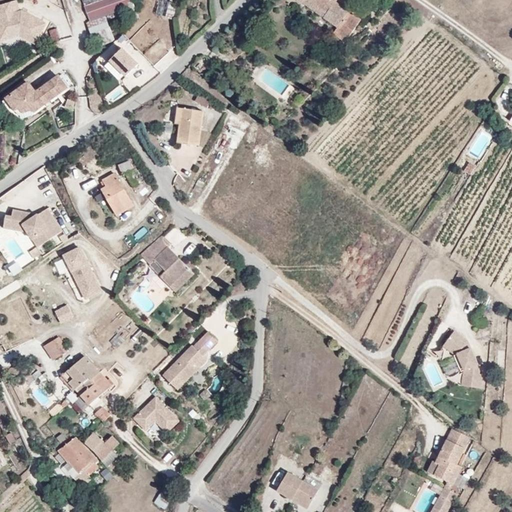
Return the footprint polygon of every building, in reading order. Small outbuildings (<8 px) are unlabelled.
[(0,2),(0,26),(5,25),(20,33),(31,14),(7,0),(0,2)] [(75,0),(80,12),(109,0),(75,0)] [(323,0),(327,3),(323,8),(332,15),(342,0),(323,0)] [(356,8),(344,0),(342,0),(332,15),(328,20),(340,29),(356,8)] [(167,5),(164,17),(173,19),(176,7),(167,5)] [(109,23),(89,25),(90,34),(103,32),(104,40),(111,39),(109,23)] [(56,28),(49,30),(52,42),(59,41),(56,28)] [(123,51),(131,45),(124,34),(115,40),(123,51)] [(120,83),(138,64),(115,41),(96,59),(120,83)] [(12,76),(0,85),(0,100),(2,103),(4,100),(8,105),(10,103),(12,105),(16,102),(19,105),(50,82),(42,71),(22,86),(12,76)] [(171,114),(174,97),(166,96),(163,113),(171,114)] [(193,100),(174,97),(171,114),(170,131),(188,134),(193,100)] [(120,174),(131,168),(125,158),(114,164),(120,174)] [(114,175),(102,182),(105,188),(101,190),(116,216),(132,207),(114,175)] [(42,211),(34,217),(27,222),(23,216),(8,214),(7,220),(1,219),(0,225),(18,227),(29,242),(32,240),(37,247),(57,233),(42,211)] [(18,227),(0,225),(0,226),(0,231),(21,234),(29,242),(18,227)] [(157,241),(149,232),(132,246),(138,252),(133,257),(137,261),(141,257),(155,243),(157,241)] [(13,257),(21,255),(15,238),(7,241),(13,257)] [(33,250),(37,247),(32,240),(29,242),(33,250)] [(178,265),(155,243),(141,257),(151,268),(145,274),(159,286),(178,265)] [(100,290),(76,248),(60,257),(85,299),(100,290)] [(17,263),(8,268),(13,277),(23,271),(17,263)] [(184,270),(178,265),(159,286),(164,291),(184,270)] [(74,317),(67,306),(55,313),(61,324),(74,317)] [(457,336),(463,334),(462,330),(449,322),(439,336),(451,343),(459,360),(462,361),(462,366),(458,366),(456,378),(472,379),(475,365),(472,365),(472,359),(470,356),(473,355),(466,339),(460,341),(457,336)] [(182,368),(196,353),(211,338),(202,329),(187,345),(185,343),(155,374),(169,388),(186,371),(182,368)] [(113,334),(111,344),(121,346),(122,336),(113,334)] [(49,336),(42,339),(48,355),(56,351),(49,336)] [(200,356),(196,353),(182,368),(186,371),(200,356)] [(61,370),(59,372),(75,391),(82,384),(80,381),(90,372),(78,356),(61,370)] [(82,384),(75,391),(84,402),(102,387),(90,372),(80,381),(82,384)] [(71,404),(77,400),(72,392),(66,396),(71,404)] [(169,420),(146,396),(124,417),(136,429),(143,422),(146,420),(151,425),(157,431),(169,420)] [(103,413),(93,401),(87,406),(97,419),(103,413)] [(107,409),(103,413),(109,421),(113,417),(107,409)] [(97,419),(95,421),(103,431),(106,428),(110,424),(109,421),(103,413),(97,419)] [(98,439),(88,427),(78,436),(88,449),(95,457),(108,446),(112,443),(104,434),(98,439)] [(448,461),(452,455),(460,439),(443,430),(434,447),(438,449),(430,466),(442,472),(448,475),(453,464),(448,461)] [(85,452),(77,438),(72,432),(56,442),(52,445),(53,447),(59,456),(54,459),(59,467),(62,472),(70,464),(73,467),(74,467),(77,470),(87,463),(85,460),(88,458),(85,452)] [(113,453),(108,446),(95,457),(99,463),(113,453)] [(53,447),(49,450),(54,458),(54,459),(59,456),(53,447)] [(432,453),(428,451),(423,462),(430,466),(435,454),(438,449),(434,447),(432,453)] [(457,457),(452,455),(448,461),(453,464),(457,457)] [(389,495),(409,507),(424,480),(404,468),(389,495)] [(283,493),(298,501),(305,490),(273,471),(262,488),(278,499),(283,493)] [(441,477),(448,480),(450,476),(448,475),(442,472),(440,477),(441,477)] [(435,511),(437,511),(452,483),(448,480),(441,477),(426,507),(435,511)] [(159,493),(153,504),(164,510),(171,499),(159,493)] [(294,508),(298,501),(283,493),(278,499),(294,508)]
